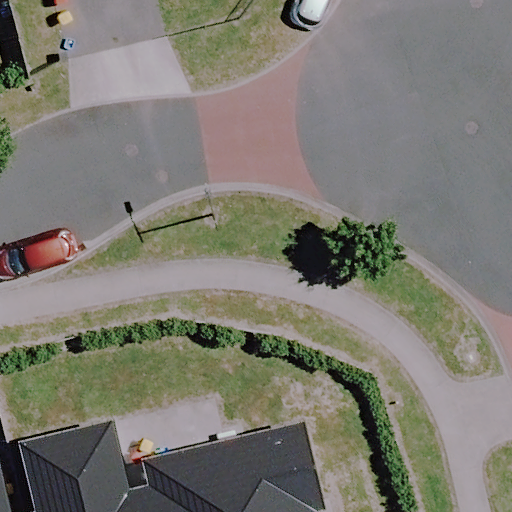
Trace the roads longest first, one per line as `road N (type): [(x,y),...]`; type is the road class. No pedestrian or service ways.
road 1 (residential): [(0,204),(107,156),(311,116)]
road 2 (residential): [(311,116),(456,101)]
